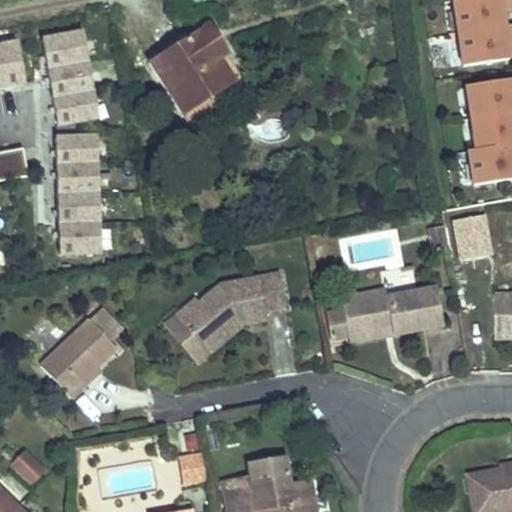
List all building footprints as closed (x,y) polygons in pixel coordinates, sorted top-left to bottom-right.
[(511,5),(511,0),(452,0),(462,62),(508,55),(507,47),(506,39),(511,38),(511,20),(503,22),(501,7),(511,5)] [(244,72),(208,22),(151,62),(187,112),(244,72)] [(41,35),(57,121),(97,113),(81,27),(41,35)] [(0,83),(25,78),(17,38),(0,40),(0,83)] [(511,79),(511,75),(465,82),(475,146),(467,147),(472,181),(511,175),(511,79)] [(55,134),(60,252),(101,250),(96,132),(55,134)] [(22,145),(0,149),(0,178),(28,173),(22,145)] [(104,165),(121,162),(119,153),(102,156),(104,165)] [(486,215),(454,221),(462,263),(494,256),(486,215)] [(442,222),(423,225),(426,242),(445,238),(442,222)] [(401,269),(380,272),(383,288),(403,285),(401,269)] [(263,309),(282,305),(277,275),(216,286),(201,298),(198,295),(182,308),(196,326),(189,332),(205,350),(229,331),(234,336),(242,330),(241,325),(265,321),(263,309)] [(389,331),(441,322),(434,287),(384,295),(381,283),(336,292),(339,305),(314,310),(318,333),(388,321),(389,331)] [(511,285),(491,284),(488,325),(511,327),(511,285)] [(196,326),(182,308),(175,313),(189,332),(196,326)] [(82,367),(94,356),(68,326),(25,368),(55,400),(66,391),(62,385),(82,367)] [(62,385),(66,391),(86,372),(82,367),(62,385)] [(182,451),(196,450),(195,431),(181,431),(182,451)] [(18,454),(14,450),(2,461),(5,465),(18,454)] [(194,452),(174,456),(178,480),(198,477),(194,452)] [(18,454),(5,465),(22,482),(34,470),(18,454)] [(511,460),(493,464),(495,470),(511,466),(511,460)] [(511,511),(511,466),(495,470),(467,475),(474,511),(511,511)] [(247,473),(218,477),(224,511),(236,511),(254,510),(253,511),(302,511),(308,511),(302,482),(281,486),(279,475),(249,482),(247,473)] [(11,511),(0,500),(0,511),(11,511)]
